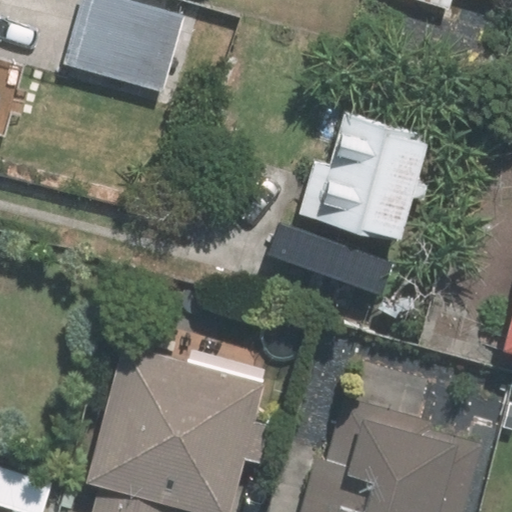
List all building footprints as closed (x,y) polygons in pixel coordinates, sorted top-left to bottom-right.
[(187,5),(165,0),(82,0),(67,58),(166,84),(187,5)] [(431,127),(350,107),(324,211),(404,232),(431,127)] [(176,511),(181,498),(233,511),(248,453),(270,459),(281,418),(259,412),(271,370),(122,330),(84,472),(100,477),(90,511),(176,511)] [(344,442),(319,436),(301,511),(462,511),(482,434),(428,421),(431,411),(355,393),(344,442)] [(42,511),(52,475),(0,461),(0,511),(42,511)]
